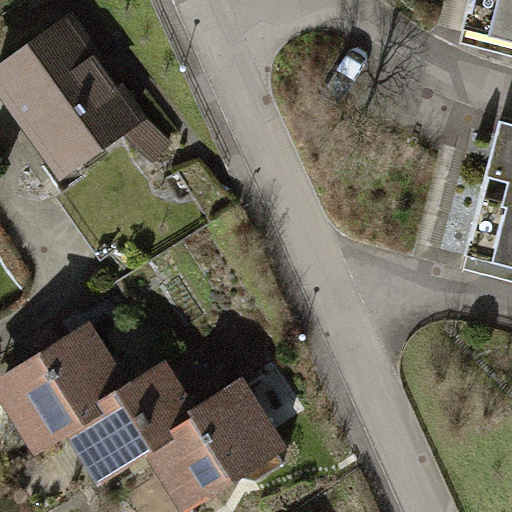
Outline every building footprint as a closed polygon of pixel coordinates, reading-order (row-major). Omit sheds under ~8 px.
[(511,0),(470,0),(464,25),(511,37),(511,0)] [(69,19),(0,66),(0,79),(63,172),(139,120),(69,19)] [(511,127),(500,124),(467,251),(511,262),(511,127)] [(129,387),(91,326),(0,382),(0,383),(33,436),(44,439),(76,420),(129,387)] [(196,409),(167,363),(129,387),(76,420),(105,466),(116,469),(158,443),(200,416),(196,409)] [(196,409),(200,416),(158,443),(189,493),(200,496),(281,446),(241,381),(196,409)]
